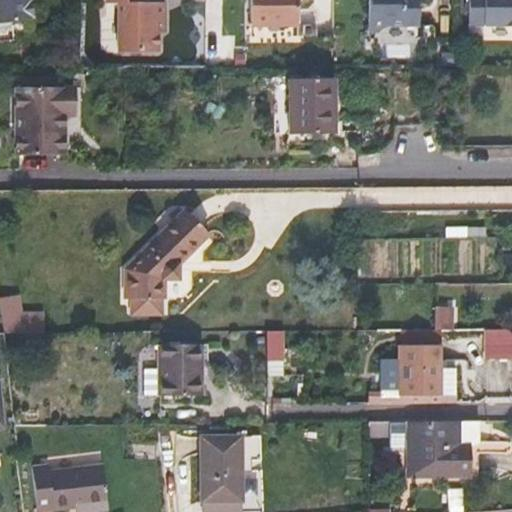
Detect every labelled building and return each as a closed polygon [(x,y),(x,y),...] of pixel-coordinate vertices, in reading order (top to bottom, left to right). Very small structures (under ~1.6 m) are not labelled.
[(0,0),(0,24),(33,20),(31,0),(0,0)] [(165,4),(147,4),(146,0),(106,0),(106,4),(117,5),(118,33),(159,32),(159,23),(165,23),(165,4)] [(297,0),(250,0),(250,26),(297,26),(297,0)] [(386,25),(419,24),(418,0),(369,0),(369,30),(381,30),(386,25)] [(511,0),(469,0),(469,24),(511,24),(511,0)] [(118,52),(158,53),(159,35),(159,32),(118,33),(118,52)] [(332,134),(332,79),(290,79),(290,134),(332,134)] [(16,82),(15,154),(60,155),(61,111),(70,111),(70,83),(16,82)] [(185,210),(125,269),(125,287),(162,287),(162,280),(178,279),(178,263),(208,233),(185,210)] [(125,299),(129,299),(162,299),(162,287),(125,287),(125,299)] [(26,331),(19,296),(0,298),(0,310),(3,334),(26,331)] [(130,314),(162,314),(162,299),(129,299),(130,314)] [(434,308),(434,330),(453,330),(454,308),(434,308)] [(511,328),(484,328),(484,358),(511,358),(511,328)] [(201,395),(200,343),(160,344),(160,395),(201,395)] [(439,368),(439,345),(400,345),(399,395),(439,396),(439,368)] [(454,368),(439,368),(439,396),(454,396),(454,368)] [(468,444),(476,442),(476,421),(409,421),(409,474),(468,474),(468,444)] [(388,437),(388,422),(367,422),(367,437),(388,437)] [(240,498),(239,436),(201,436),(201,498),(240,498)] [(31,467),(36,510),(75,505),(106,501),(101,467),(47,473),(46,466),(31,467)] [(96,511),(107,511),(106,501),(75,505),(76,511),(96,511)]
